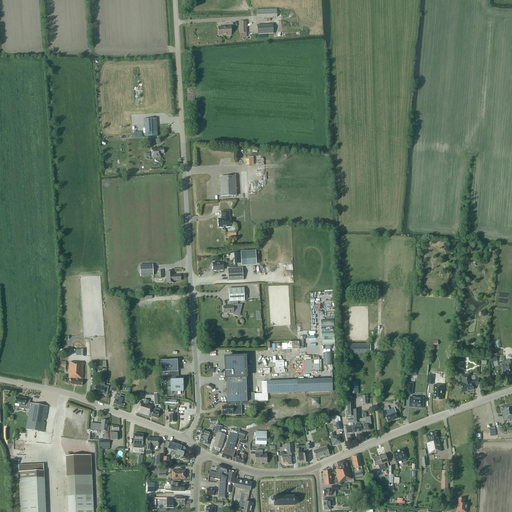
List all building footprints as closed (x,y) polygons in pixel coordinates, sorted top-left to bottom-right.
[(277,17),(277,9),(255,10),(255,18),(277,17)] [(273,34),(273,24),(257,25),(258,34),(273,34)] [(218,28),(218,36),(222,35),(222,36),(231,35),(231,26),(222,27),(218,28)] [(215,102),(217,128),(280,124),(279,98),(215,102)] [(157,136),(156,118),(145,119),(146,137),(157,136)] [(151,149),(151,158),(160,158),(160,154),(164,154),(163,149),(160,149),(160,148),(151,149)] [(232,177),(219,178),(220,197),(236,196),(235,175),(232,175),(232,177)] [(218,220),(218,228),(230,227),(230,219),(229,219),(228,212),(221,212),(221,219),(218,220)] [(223,263),(212,263),(213,271),(223,270),(223,266),(227,266),(226,260),(223,260),(223,263)] [(139,265),(140,276),(152,276),(152,265),(139,265)] [(242,268),(227,269),(228,281),(243,280),(242,268)] [(180,281),(180,275),(172,275),(172,271),(165,272),(166,283),(173,283),(173,281),(180,281)] [(229,306),(223,306),(223,313),(227,313),(227,314),(233,314),(233,315),(237,316),(238,311),(240,311),(241,305),(237,305),(237,301),(244,301),(244,288),(228,289),(229,302),(230,302),(230,306),(229,306)] [(371,354),(371,344),(346,344),(346,355),(371,354)] [(226,390),(223,391),(223,393),(226,393),(226,395),(227,403),(230,403),(238,402),(241,402),(247,402),(247,399),(247,393),(246,387),(246,378),(245,357),(225,358),(225,373),(225,378),(226,378),(226,379),(226,390)] [(303,373),(316,372),(316,360),(303,361),(303,373)] [(502,366),(504,375),(511,373),(511,370),(511,367),(511,365),(511,364),(510,360),(501,361),(502,366)] [(176,361),(161,362),(162,372),(177,371),(176,361)] [(71,378),(70,384),(82,386),(83,381),(80,380),(80,379),(82,379),(83,363),(69,362),(68,378),(71,378)] [(467,391),(473,389),(472,386),(479,385),(478,379),(472,380),(470,374),(461,376),(463,384),(460,385),(462,393),(467,392),(467,391)] [(267,394),(332,391),(332,379),(267,381),(267,393),(267,394)] [(94,393),(103,394),(103,395),(106,396),(108,387),(104,386),(105,385),(104,385),(104,381),(99,381),(98,384),(95,384),(94,393)] [(171,382),(172,395),(172,391),(179,390),(179,388),(182,388),(182,395),(183,395),(182,381),(171,381),(171,382)] [(357,382),(349,382),(349,390),(358,390),(357,382)] [(433,394),(434,395),(434,399),(442,400),(442,395),(443,395),(444,386),(434,385),(433,394)] [(262,394),(254,394),(255,402),(268,401),(267,394),(267,393),(262,394)] [(30,405),(29,404),(30,400),(26,399),(16,397),(15,404),(19,404),(19,408),(29,410),(26,430),(43,432),(45,423),(44,423),(44,420),(45,420),(47,407),(31,404),(30,405)] [(125,400),(116,397),(113,404),(123,408),(125,403),(124,403),(125,400)] [(410,397),(409,407),(422,408),(423,399),(410,397)] [(140,402),(136,413),(149,417),(149,416),(157,418),(160,410),(155,408),(156,407),(155,406),(148,404),(148,401),(144,399),(143,403),(140,402)] [(226,407),(222,407),(222,414),(232,414),(232,415),(239,415),(241,415),(241,414),(239,415),(238,406),(241,406),(241,405),(253,404),(253,402),(247,402),(241,402),(238,402),(230,403),(227,403),(227,407),(226,407)] [(502,412),(504,421),(511,418),(511,403),(501,407),(502,412)] [(385,417),(388,423),(398,418),(396,413),(394,408),(389,410),(387,406),(383,408),(385,412),(384,412),(386,417),(385,417)] [(175,422),(175,415),(173,415),(173,412),(167,412),(167,410),(164,410),(164,416),(169,416),(169,422),(175,422)] [(353,410),(353,416),(353,423),(359,423),(359,422),(360,422),(361,431),(362,431),(370,430),(369,425),(371,425),(370,417),(366,417),(365,413),(362,413),(363,419),(358,419),(358,410),(353,410)] [(351,425),(351,426),(346,427),(347,434),(352,433),(352,431),(354,431),(354,433),(361,431),(360,422),(359,422),(359,423),(353,423),(353,425),(351,425)] [(304,427),(306,433),(316,430),(314,424),(304,427)] [(216,425),(213,437),(215,438),(213,445),(221,447),(225,434),(218,432),(220,426),(216,425)] [(115,426),(112,426),(112,427),(110,427),(110,432),(110,433),(110,434),(110,441),(119,441),(118,434),(118,432),(119,432),(119,426),(115,426)] [(233,450),(238,435),(239,432),(231,430),(230,433),(225,447),(233,450)] [(199,442),(208,445),(210,437),(211,437),(212,433),(207,432),(207,433),(202,431),(200,437),(201,437),(199,442)] [(266,432),(256,432),(256,444),(266,445),(266,432)] [(438,441),(436,432),(425,435),(427,442),(425,442),(428,454),(442,451),(439,440),(438,441)] [(133,442),(133,447),(142,448),(143,444),(143,443),(143,435),(134,434),(133,442)] [(339,435),(334,437),(333,434),(330,434),(330,436),(330,438),(332,446),(336,445),(336,444),(341,443),(340,440),(339,435)] [(147,446),(147,455),(151,455),(152,451),(152,446),(158,446),(159,439),(147,438),(146,446),(147,446)] [(279,457),(280,457),(281,465),(286,465),(286,466),(292,465),(291,454),(293,454),(292,441),(286,442),(287,455),(284,455),(283,453),(279,453),(279,457)] [(182,457),(183,456),(184,455),(184,454),(184,453),(185,449),(184,447),(181,447),(181,446),(169,442),(167,449),(174,451),(172,455),(175,456),(175,457),(177,457),(178,457),(178,456),(182,457)] [(297,458),(297,464),(303,463),(303,464),(307,463),(306,453),(302,454),(302,453),(300,453),(301,448),(302,448),(302,447),(296,446),(295,456),(297,458)] [(224,447),(221,458),(232,461),(235,451),(233,450),(225,447),(224,447)] [(313,451),(316,459),(328,455),(326,447),(313,451)] [(406,459),(403,449),(392,453),(395,461),(397,461),(398,462),(402,461),(403,463),(406,461),(406,459)] [(255,463),(266,463),(266,455),(262,455),(262,450),(255,450),(255,463)] [(361,466),(358,454),(352,456),(354,468),(361,466)] [(90,455),(65,457),(67,497),(92,495),(91,475),(90,455)] [(379,457),(383,470),(386,469),(384,464),(387,462),(385,455),(379,457)] [(383,470),(379,457),(372,459),(375,467),(378,465),(380,471),(383,470)] [(338,469),(334,470),(338,483),(351,479),(347,466),(345,462),(344,462),(337,464),(338,469)] [(226,493),(226,486),(226,483),(225,483),(229,469),(218,465),(217,469),(216,469),(215,472),(210,471),(208,477),(219,480),(219,483),(218,483),(217,498),(225,499),(226,493)] [(171,470),(172,480),(184,479),(185,479),(184,471),(179,471),(179,470),(171,470)] [(43,471),(18,472),(19,479),(44,478),(43,471)] [(226,482),(234,483),(236,472),(228,471),(226,482)] [(324,472),(323,472),(324,486),(332,485),(330,471),(324,472)] [(45,511),(44,478),(19,479),(20,511),(45,511)] [(236,480),(234,487),(236,488),(235,492),(241,493),(238,507),(244,508),(243,511),(250,511),(253,503),(247,502),(249,491),(250,491),(251,483),(236,480)] [(170,481),(170,491),(176,491),(184,491),(184,490),(184,488),(184,485),(180,485),(180,481),(175,481),(170,481)] [(331,490),(323,490),(324,496),(335,495),(335,491),(339,490),(338,486),(331,486),(331,490)] [(93,511),(92,495),(67,497),(68,511),(93,511)] [(167,498),(167,508),(173,508),(173,504),(176,504),(176,503),(179,503),(179,502),(184,502),(184,497),(181,497),(181,496),(176,496),(176,497),(173,497),(173,498),(167,498)] [(294,496),(273,496),(273,499),(269,499),(269,504),(273,504),(273,506),(294,506),(297,503),(297,498),(294,496)] [(332,499),(331,499),(323,499),(323,510),(330,510),(330,507),(333,507),(332,499)] [(464,503),(465,499),(459,499),(458,502),(457,511),(467,511),(468,504),(464,503)]
